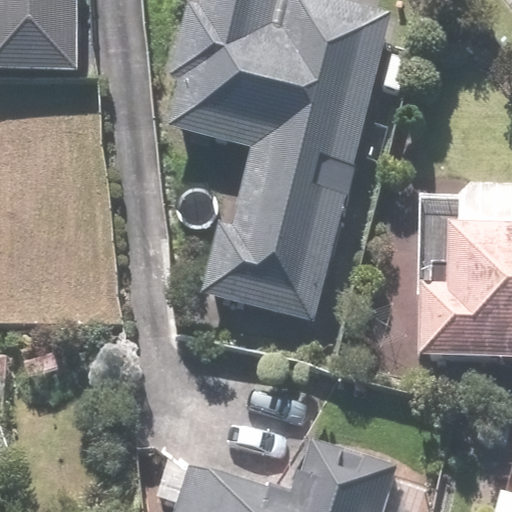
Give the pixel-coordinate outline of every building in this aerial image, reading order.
[(76,0),(0,0),(0,79),(76,81),(76,0)] [(313,332),(388,29),(280,2),(280,0),(179,0),(178,6),(188,9),(168,91),(180,94),(168,142),(242,160),(206,305),(313,332)] [(511,211),(418,209),(414,379),(511,381),(511,211)] [(189,479),(178,511),(385,511),(395,482),(307,453),(287,511),(189,479)] [(511,511),(511,506),(495,501),(491,511),(511,511)]
